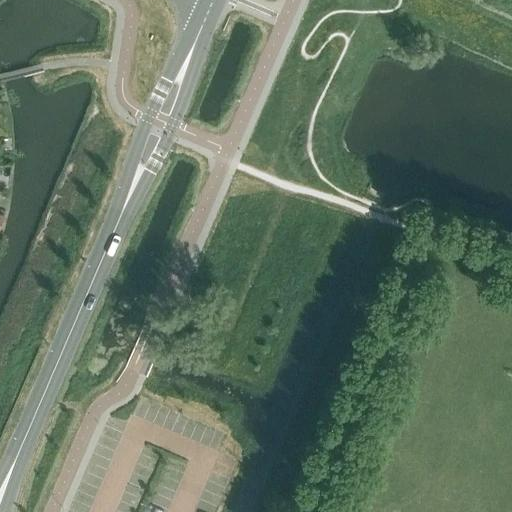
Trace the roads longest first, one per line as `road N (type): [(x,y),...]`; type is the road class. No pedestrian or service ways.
road 1 (tertiary): [(0,497),(122,212)]
road 2 (tertiary): [(213,0),(135,148),(122,212)]
road 3 (tertiary): [(122,212),(172,126),(214,0)]
